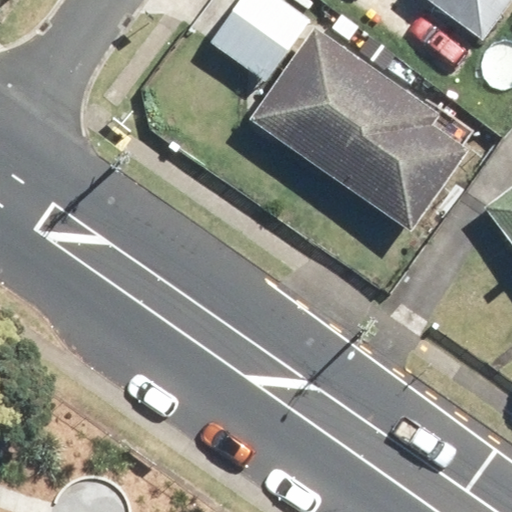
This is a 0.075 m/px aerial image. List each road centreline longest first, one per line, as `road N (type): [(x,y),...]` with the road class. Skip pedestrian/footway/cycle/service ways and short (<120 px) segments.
road 1 (secondary): [(0,167),(494,511)]
road 2 (residential): [(0,143),(107,0)]
